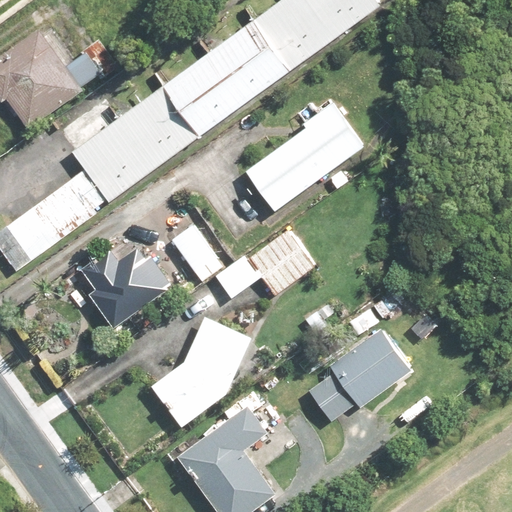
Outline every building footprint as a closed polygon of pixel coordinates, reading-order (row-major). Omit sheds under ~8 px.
[(111,201),(383,5),(379,0),(283,0),(75,151),(111,201)] [(85,91),(82,88),(103,73),(89,52),(68,66),(41,27),(0,55),(0,97),(4,103),(11,99),(31,128),(85,91)] [(308,128),(248,170),(276,210),(366,146),(337,105),(331,96),(317,106),(312,99),(296,111),(308,128)] [(86,171),(0,229),(0,244),(18,270),(100,213),(96,207),(106,201),(86,171)] [(195,224),(174,239),(203,280),(225,265),(195,224)] [(252,257),(278,294),(317,267),(300,243),(308,237),(300,225),(292,231),(291,230),(252,257)] [(91,293),(116,328),(175,286),(138,233),(85,270),(97,288),(91,293)] [(247,255),(218,276),(234,297),(263,276),(247,255)] [(254,336),(207,316),(188,360),(154,384),(185,427),(229,395),(254,336)] [(364,408),(415,371),(383,328),(333,365),(337,370),(311,390),(334,421),(360,402),(364,408)] [(221,511),(252,511),(278,493),(246,449),(270,431),(250,405),(181,457),(221,511)] [(146,486),(135,474),(112,493),(123,506),(146,486)]
